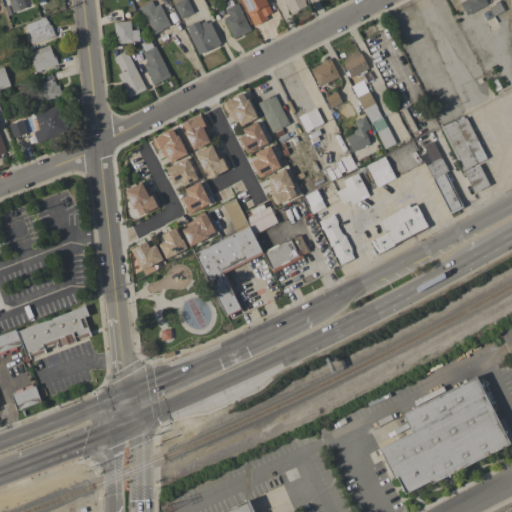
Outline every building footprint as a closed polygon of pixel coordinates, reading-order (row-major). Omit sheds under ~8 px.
[(22,0),(26,8),(13,12),(8,0),(22,0)] [(171,0),(187,0),(194,12),(181,19),(171,0)] [(225,22),(223,20),(224,19),(224,18),(229,15),(223,4),(229,0),(231,0),(234,5),(238,3),(241,10),(251,30),(240,35),(234,38),(225,22)] [(265,0),(268,4),(261,8),(267,19),(254,26),(241,0),(265,0)] [(284,0),(303,0),(306,6),(291,13),(284,0)] [(460,3),(466,0),(485,0),(488,4),(466,15),(460,3)] [(495,4),(494,3),(499,0),(504,10),(493,16),(489,8),(495,4)] [(162,29),(153,34),(151,29),(144,14),(143,15),(139,7),(151,1),(155,7),(156,6),(155,6),(159,4),(159,5),(160,5),(170,25),(162,29)] [(33,44),(27,28),(28,28),(27,25),(46,18),(47,21),(48,20),(49,25),(51,25),(55,35),(33,44)] [(115,39),(114,39),(113,36),(115,35),(114,22),(130,21),(131,30),(138,29),(139,40),(132,41),(132,42),(116,44),(115,39)] [(185,27),(198,21),(199,24),(206,21),(207,23),(210,22),(221,44),(219,44),(219,46),(215,48),(214,47),(199,54),(185,27)] [(145,69),(146,68),(143,64),(147,62),(142,53),(144,52),(140,43),(149,39),(153,47),(155,46),(170,76),(153,85),(145,69)] [(36,72),(29,53),(49,45),(53,54),(54,53),(58,64),(36,72)] [(118,74),(122,72),(114,57),(126,51),(146,89),(129,97),(118,74)] [(359,51),(360,54),(361,53),(369,68),(367,69),(368,69),(366,70),(367,72),(360,75),(363,80),(362,81),(368,92),(369,91),(378,109),(377,109),(381,117),(382,117),(396,143),(385,149),(372,124),(371,124),(366,115),(357,97),(352,86),(355,85),(342,60),(359,51)] [(339,76),(323,85),(323,86),(321,87),(320,86),(319,87),(311,71),(312,71),(311,69),(323,62),(330,58),(339,76)] [(0,68),(3,67),(10,86),(0,89),(0,68)] [(62,95),(42,103),(36,86),(51,80),(52,82),(54,81),(56,86),(58,85),(62,95)] [(336,91),(342,102),(331,108),(325,97),(336,91)] [(409,105),(408,105),(414,117),(411,118),(417,129),(413,132),(412,130),(410,131),(404,119),(405,118),(402,112),(400,113),(391,98),(402,92),(409,105)] [(289,124),(272,132),(257,103),(274,94),(289,124)] [(229,105),(249,95),(250,96),(252,96),(265,122),(260,125),(269,143),(258,148),(250,132),(245,135),(229,105)] [(58,105),(68,131),(37,143),(33,132),(40,129),(34,114),(58,105)] [(316,108),(323,123),(306,132),(298,117),(316,108)] [(201,115),(181,122),(191,150),(211,142),(201,115)] [(353,152),(345,137),(354,133),(353,131),(358,129),(354,121),(364,116),(370,128),(364,131),(367,137),(368,136),(369,139),(368,139),(370,143),(353,152)] [(465,117),(486,158),(463,170),(442,129),(465,117)] [(27,133),(13,138),(9,125),(22,120),(27,133)] [(164,163),(184,155),(174,129),(154,137),(164,163)] [(448,171),(445,172),(463,207),(450,214),(445,205),(446,205),(432,178),(421,155),(426,152),(423,146),(433,141),(448,171)] [(229,170),(224,157),(218,159),(214,145),(195,152),(205,178),(229,170)] [(249,155),(259,177),(279,167),(268,145),(249,155)] [(384,156),(395,178),(377,187),(366,166),(384,156)] [(165,168),(174,187),(196,178),(187,158),(165,168)] [(479,164),(489,185),(474,193),(463,172),(479,164)] [(265,177),(276,204),(296,196),(285,169),(265,177)] [(369,196),(352,205),(350,200),(343,204),(336,191),(345,186),(342,181),(357,173),(358,175),(369,196)] [(184,175),(192,191),(190,192),(214,237),(189,251),(157,190),(184,175)] [(124,190),(137,216),(156,207),(144,181),(124,190)] [(325,207),(313,214),(303,196),(316,189),(325,207)] [(225,273),(235,293),(234,294),(242,309),(226,317),(194,254),(236,233),(223,205),(235,199),(263,253),(225,273)] [(395,245),(396,245),(376,255),(368,242),(372,240),(372,239),(386,232),(380,221),(397,211),(408,204),(410,208),(416,204),(425,222),(426,222),(429,227),(395,245)] [(246,221),(252,234),(276,223),(268,206),(256,212),(257,215),(246,221)] [(337,222),(338,224),(337,225),(342,234),(342,233),(343,236),(344,235),(352,250),(351,250),(355,258),(340,266),(334,255),(335,254),(331,246),(330,246),(329,244),(330,243),(323,229),(322,229),(320,227),(321,226),(319,222),(333,214),(337,222)] [(166,258),(185,249),(175,228),(156,236),(166,258)] [(273,273),(272,270),(271,270),(263,254),(265,252),(265,251),(278,244),(278,246),(300,235),(305,246),(307,245),(310,251),(302,255),(303,257),(273,273)] [(133,273),(141,271),(141,270),(161,264),(155,242),(126,251),(133,273)] [(85,306),(88,316),(84,317),(91,336),(60,347),(58,343),(44,348),(46,353),(31,358),(31,359),(27,360),(17,331),(85,306)] [(0,334),(15,329),(21,345),(16,347),(17,349),(9,352),(8,350),(5,351),(6,353),(0,355),(0,334)] [(510,444),(432,484),(430,481),(405,494),(397,477),(394,479),(378,448),(411,431),(403,414),(476,376),(510,444)] [(15,393),(14,391),(22,388),(22,390),(25,389),(24,387),(32,384),(33,386),(35,385),(41,401),(16,410),(11,395),(15,393)] [(221,511),(248,500),(253,511),(288,511),(293,510),(293,511),(221,511)]
